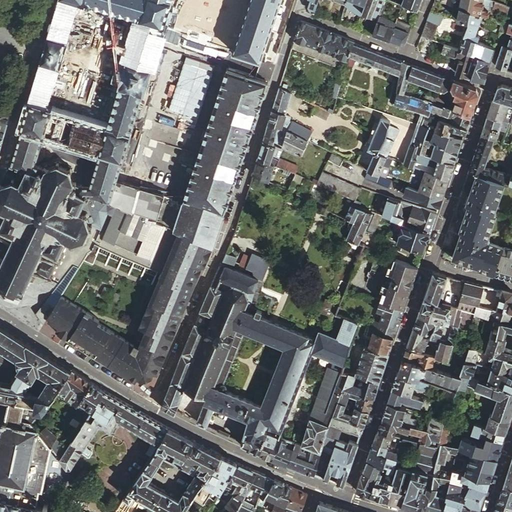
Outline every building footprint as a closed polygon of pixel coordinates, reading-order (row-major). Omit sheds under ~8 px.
[(102,198),(107,200),(113,203),(132,211),(133,209),(158,216),(164,195),(164,193),(126,182),(118,180),(117,179),(124,156),(125,153),(170,1),(167,0),(60,0),(49,37),(47,37),(46,42),(46,43),(47,43),(47,44),(47,45),(46,50),(45,54),(44,55),(43,56),(42,56),(40,62),(42,62),(30,102),(28,102),(20,128),(22,128),(11,165),(23,166),(24,166),(43,175),(45,170),(43,168),(35,163),(43,135),(99,152),(90,185),(87,193),(93,195),(102,198)] [(256,0),(239,53),(233,51),(227,68),(243,73),(241,82),(265,90),(273,64),(260,60),(280,0),(256,0)] [(317,1),(314,0),(309,0),(307,6),(310,11),(314,12),(317,1)] [(346,0),(346,3),(345,4),(350,5),(349,9),(351,10),(353,11),(355,13),(358,14),(361,15),(362,12),(365,4),(366,0),(346,0)] [(366,0),(365,4),(362,12),(372,16),(374,9),(380,11),(384,0),(366,0)] [(384,0),(380,11),(379,14),(383,16),(389,0),(384,0)] [(402,0),(401,4),(417,10),(420,0),(402,0)] [(441,0),(441,2),(460,7),(457,19),(467,22),(470,9),(472,0),(441,0)] [(509,6),(505,5),(491,0),(472,0),(470,9),(482,14),(486,15),(489,9),(482,7),(483,1),(492,7),(497,9),(497,10),(507,12),(508,12),(509,6)] [(380,11),(374,9),(372,16),(377,18),(379,14),(380,11)] [(464,32),(463,36),(478,41),(480,35),(475,34),(482,14),(470,9),(467,22),(464,32)] [(429,12),(426,19),(439,24),(441,21),(443,15),(438,14),(429,11),(429,12)] [(376,22),(372,34),(389,40),(393,28),(390,26),(393,19),(383,16),(379,14),(377,18),(376,22)] [(439,24),(426,19),(424,27),(435,31),(436,27),(439,24)] [(467,22),(457,19),(455,19),(453,24),(458,25),(456,31),(464,32),(467,22)] [(348,56),(353,42),(353,41),(299,20),(293,39),(347,60),(348,56)] [(393,28),(389,40),(400,44),(405,42),(408,32),(393,27),(393,28)] [(435,31),(424,27),(420,36),(431,39),(435,31)] [(456,55),(458,49),(431,39),(420,36),(417,44),(456,57),(456,55)] [(491,59),(495,47),(478,41),(463,36),(458,49),(473,53),(491,59)] [(495,65),(506,68),(511,53),(511,48),(511,38),(510,38),(507,46),(502,44),(502,45),(495,65)] [(401,60),(353,42),(348,56),(354,58),(393,73),(398,75),(401,60)] [(473,53),(458,49),(456,55),(460,57),(458,66),(455,73),(471,77),(473,72),(467,70),(473,53)] [(484,81),(491,59),(473,53),(467,70),(473,72),(471,77),(484,81)] [(348,56),(347,60),(346,63),(352,65),(354,58),(348,56)] [(412,64),(401,60),(398,75),(397,82),(396,91),(403,93),(408,78),(412,64)] [(443,76),(412,64),(408,78),(437,88),(443,76)] [(196,122),(211,74),(182,65),(167,112),(196,122)] [(243,73),(227,68),(202,144),(242,157),(265,90),(241,82),(243,73)] [(451,87),(453,79),(443,76),(437,88),(443,90),(450,89),(451,87)] [(338,89),(341,80),(336,78),(333,87),(338,89)] [(455,98),(452,109),(470,115),(478,92),(476,88),(453,79),(451,87),(452,89),(456,91),(453,98),(455,98)] [(493,97),(502,101),(507,85),(502,84),(497,86),(493,97)] [(502,101),(511,104),(511,103),(511,86),(507,85),(502,101)] [(291,93),(278,87),(272,110),(285,113),(287,106),(291,93)] [(333,109),(336,97),(338,89),(333,87),(329,107),(333,109)] [(470,115),(452,109),(442,106),(432,102),(424,99),(403,93),(396,91),(392,103),(420,112),(423,113),(425,114),(427,110),(429,111),(439,115),(446,117),(445,121),(466,128),(471,116),(470,115)] [(302,98),(291,93),(287,106),(296,111),(302,98)] [(432,102),(435,96),(426,93),(424,99),(432,102)] [(444,99),(435,96),(432,102),(442,106),(444,99)] [(511,111),(511,103),(511,104),(502,101),(493,97),(486,117),(508,124),(511,115),(511,111)] [(330,111),(327,110),(315,104),(312,112),(326,119),(330,111)] [(0,132),(4,134),(10,113),(0,110),(0,132)] [(282,123),(285,113),(272,110),(268,123),(281,127),(282,123)] [(428,115),(425,114),(423,113),(419,125),(427,127),(430,117),(429,115),(428,115)] [(367,148),(375,152),(386,157),(398,129),(389,125),(390,121),(381,117),(378,123),(376,129),(372,127),(371,131),(374,132),(370,142),(367,148)] [(486,117),(483,125),(498,130),(499,129),(506,131),(508,124),(486,117)] [(434,130),(448,134),(450,129),(461,132),(460,134),(464,135),(466,128),(445,121),(438,118),(435,126),(434,130)] [(370,126),(372,127),(376,129),(378,123),(372,120),(370,126)] [(289,126),(288,130),(307,140),(311,131),(292,121),(289,126)] [(281,127),(268,123),(263,138),(273,142),(277,129),(286,133),(287,129),(281,127)] [(419,125),(416,124),(411,137),(424,141),(424,140),(425,137),(428,128),(427,127),(419,125)] [(483,125),(480,134),(493,138),(495,139),(498,130),(483,125)] [(431,139),(434,130),(428,128),(425,137),(431,139)] [(288,130),(287,129),(286,133),(282,146),(300,155),(307,140),(288,130)] [(462,138),(448,134),(434,130),(431,139),(430,141),(458,149),(462,138)] [(493,138),(480,134),(473,156),(485,161),(493,138)] [(504,135),(502,141),(509,144),(511,138),(510,137),(504,135)] [(424,141),(411,137),(405,157),(415,161),(418,152),(420,153),(424,141)] [(424,140),(424,141),(420,153),(424,154),(427,146),(433,148),(430,156),(437,158),(453,163),(458,149),(430,141),(424,140)] [(260,151),(258,158),(273,164),(276,165),(279,158),(281,154),(274,151),(275,146),(263,141),(260,151)] [(189,234),(214,245),(227,204),(242,157),(202,144),(184,199),(182,204),(174,228),(189,234)] [(344,158),(331,152),(327,160),(339,166),(344,158)] [(366,170),(367,170),(378,174),(382,164),(389,167),(392,159),(386,157),(375,152),(366,170)] [(418,152),(415,161),(426,165),(426,164),(429,156),(424,154),(420,153),(418,152)] [(430,156),(429,156),(426,164),(435,166),(437,158),(430,156)] [(467,171),(468,171),(476,174),(485,177),(488,169),(483,167),(485,161),(473,156),(467,171)] [(405,157),(403,163),(413,167),(415,161),(405,157)] [(273,164),(258,158),(253,174),(268,181),(271,172),(270,172),(273,164)] [(276,165),(294,173),(297,166),(279,158),(276,165)] [(434,168),(450,173),(454,163),(453,163),(437,158),(435,166),(434,168)] [(15,292),(22,295),(30,278),(32,279),(34,276),(28,274),(30,269),(51,278),(52,276),(50,275),(56,262),(58,263),(59,261),(57,260),(59,256),(61,257),(62,255),(60,253),(66,240),(71,242),(71,244),(74,244),(74,242),(84,238),(86,240),(93,226),(90,226),(86,216),(88,214),(86,212),(84,214),(80,212),(86,198),(88,199),(89,196),(87,195),(79,191),(71,188),(73,183),(76,183),(76,180),(73,181),(69,171),(72,169),(70,167),(67,169),(59,165),(58,162),(56,162),(56,165),(47,168),(45,167),(43,168),(45,170),(43,175),(24,166),(23,169),(25,170),(19,184),(14,181),(14,179),(11,179),(11,181),(2,184),(1,183),(0,183),(0,182),(0,210),(1,209),(5,211),(0,222),(0,255),(6,258),(4,262),(0,260),(0,288),(1,289),(3,286),(11,290),(10,293),(13,294),(15,292)] [(378,174),(379,175),(385,177),(389,167),(382,164),(378,174)] [(433,174),(448,179),(450,173),(434,168),(433,174)] [(485,177),(504,182),(504,181),(511,183),(511,177),(488,169),(485,177)] [(83,170),(69,171),(73,181),(76,180),(76,183),(84,182),(83,170)] [(378,174),(367,170),(364,178),(376,183),(379,175),(378,174)] [(322,171),(317,179),(315,183),(317,184),(323,187),(324,187),(330,174),(322,171)] [(418,190),(442,198),(448,179),(433,174),(424,171),(418,190)] [(302,177),(295,174),(293,179),(300,182),(302,177)] [(337,177),(330,174),(324,187),(330,189),(332,190),(337,177)] [(485,177),(476,174),(465,204),(468,204),(465,213),(469,214),(466,223),(462,221),(459,230),(461,231),(452,257),(478,266),(477,269),(493,274),(493,273),(497,262),(501,252),(503,246),(489,242),(490,239),(487,238),(496,213),(494,212),(504,182),(485,177)] [(379,175),(376,183),(388,188),(391,180),(385,177),(379,175)] [(344,180),(337,177),(332,190),(339,193),(344,180)] [(352,184),(344,180),(339,193),(347,196),(352,184)] [(81,185),(76,183),(73,183),(71,188),(79,191),(81,185)] [(323,187),(317,184),(310,201),(315,204),(323,187)] [(352,184),(347,196),(355,200),(360,187),(352,184)] [(87,193),(90,185),(81,185),(79,191),(87,195),(87,193)] [(360,186),(360,187),(355,200),(352,205),(370,211),(377,192),(360,186)] [(404,195),(439,206),(442,198),(418,190),(407,186),(404,195)] [(330,189),(324,187),(323,187),(315,204),(317,204),(322,207),(330,189)] [(102,198),(93,195),(89,207),(99,210),(100,207),(99,206),(102,198)] [(381,215),(395,220),(396,220),(397,215),(400,216),(403,207),(411,210),(405,223),(430,232),(437,212),(415,205),(387,196),(381,215)] [(58,327),(55,331),(72,342),(118,370),(135,381),(137,378),(140,380),(151,377),(153,373),(156,374),(187,301),(203,264),(205,265),(213,245),(214,245),(189,234),(174,228),(157,220),(158,216),(133,209),(132,211),(113,203),(92,249),(87,251),(83,257),(93,261),(97,251),(159,277),(139,326),(146,329),(141,340),(137,339),(133,345),(97,322),(98,319),(60,295),(45,319),(52,323),(58,327)] [(322,207),(317,204),(314,210),(325,215),(328,210),(322,207)] [(364,229),(367,230),(374,213),(370,211),(352,205),(350,204),(345,218),(353,221),(349,230),(346,238),(348,239),(357,243),(358,242),(364,229)] [(374,213),(367,230),(373,233),(377,224),(381,215),(374,213)] [(397,242),(423,251),(430,232),(405,223),(401,222),(398,221),(400,216),(397,215),(396,220),(395,220),(392,229),(400,232),(397,242)] [(357,243),(348,239),(340,258),(351,263),(359,244),(357,243)] [(497,262),(493,273),(511,279),(511,276),(511,257),(511,261),(506,260),(508,254),(501,252),(497,262)] [(240,328),(248,311),(250,300),(253,289),(254,289),(258,279),(258,278),(261,272),(264,274),(270,260),(252,253),(246,267),(254,270),(252,275),(232,267),(236,257),(225,253),(220,263),(218,267),(216,270),(214,276),(209,286),(201,307),(170,382),(184,388),(184,390),(185,390),(186,388),(209,398),(216,381),(222,383),(233,356),(243,329),(240,328)] [(394,258),(382,292),(406,299),(411,286),(412,285),(413,283),(412,281),(417,266),(394,258)] [(45,319),(60,295),(78,269),(72,266),(32,313),(45,319)] [(422,297),(423,297),(437,302),(446,275),(432,270),(422,297)] [(253,289),(250,300),(256,302),(260,289),(262,281),(258,279),(254,289),(253,289)] [(456,308),(457,308),(473,313),(475,305),(478,305),(483,285),(480,284),(472,282),(466,281),(456,308)] [(511,290),(502,289),(497,310),(502,311),(510,313),(511,313),(511,310),(509,309),(511,303),(511,298),(511,290)] [(325,298),(319,312),(331,317),(341,293),(336,291),(332,301),(325,298)] [(113,292),(110,299),(115,301),(119,294),(113,292)] [(382,292),(380,299),(403,308),(406,299),(382,292)] [(416,315),(434,320),(444,323),(452,325),(455,326),(457,323),(453,322),(457,308),(456,308),(437,302),(423,297),(416,315)] [(403,308),(380,299),(376,311),(382,313),(378,323),(376,329),(375,332),(393,338),(403,308)] [(473,313),(481,315),(487,317),(487,318),(493,320),(499,321),(502,311),(497,310),(478,305),(475,305),(473,313)] [(216,381),(209,398),(200,422),(209,427),(217,407),(249,419),(247,424),(262,429),(264,425),(281,431),(312,351),(335,360),(332,369),(328,367),(314,406),(310,417),(302,444),(321,451),(333,416),(337,401),(342,387),(347,372),(342,370),(350,340),(357,322),(344,316),(336,338),(319,331),(316,339),(274,322),(259,316),(261,311),(251,307),(249,311),(248,311),(240,328),(243,329),(268,339),(285,346),(275,371),(262,405),(259,403),(242,397),(225,390),(225,388),(225,387),(225,386),(225,385),(224,384),(223,383),(222,383),(216,381)] [(499,321),(511,324),(511,322),(508,320),(510,313),(502,311),(499,321)] [(429,333),(434,320),(416,315),(412,327),(429,333)] [(444,323),(434,320),(429,333),(428,336),(438,339),(444,323)] [(499,321),(493,320),(485,352),(490,354),(494,355),(511,360),(511,324),(499,321)] [(31,344),(0,324),(0,398),(8,400),(4,418),(34,425),(31,421),(41,409),(56,391),(71,368),(43,351),(31,344)] [(456,326),(455,326),(452,325),(446,341),(451,342),(456,326)] [(410,331),(405,345),(414,348),(421,351),(422,348),(424,348),(425,346),(428,338),(426,337),(423,336),(421,335),(421,334),(410,331)] [(370,347),(388,353),(393,338),(375,332),(372,343),(370,347)] [(433,356),(434,356),(446,360),(451,342),(446,341),(438,339),(428,336),(428,338),(425,346),(436,349),(433,356)] [(370,347),(364,345),(359,360),(383,368),(388,353),(370,347)] [(404,347),(401,358),(410,361),(411,357),(414,359),(416,354),(418,355),(416,363),(430,367),(434,356),(433,356),(420,352),(404,347)] [(466,353),(464,359),(474,362),(478,350),(468,347),(466,353)] [(511,374),(511,360),(494,355),(493,359),(491,368),(511,374)] [(401,358),(396,372),(418,378),(419,374),(423,373),(424,375),(457,387),(457,385),(464,388),(468,375),(460,373),(459,376),(452,374),(450,373),(430,367),(416,363),(410,361),(401,358)] [(460,373),(468,375),(471,376),(484,380),(485,378),(484,375),(472,371),(474,363),(474,362),(464,359),(463,364),(461,370),(460,373)] [(361,376),(378,382),(383,368),(359,360),(354,374),(361,376)] [(72,367),(71,368),(56,391),(76,404),(82,396),(91,381),(72,367)] [(459,376),(460,373),(461,370),(454,368),(452,374),(459,376)] [(487,381),(511,389),(511,374),(491,368),(487,381)] [(342,387),(373,397),(378,382),(361,376),(358,385),(351,383),(354,374),(347,372),(342,387)] [(418,378),(396,372),(395,372),(390,387),(411,394),(414,386),(425,390),(428,382),(422,380),(421,379),(418,378)] [(484,380),(471,376),(467,385),(474,388),(474,389),(497,397),(491,414),(488,413),(485,425),(504,431),(511,409),(511,389),(487,381),(484,380)] [(103,389),(91,381),(82,396),(76,404),(74,406),(87,414),(92,407),(103,389)] [(174,414),(175,411),(184,390),(184,388),(170,382),(160,406),(170,411),(174,414)] [(342,387),(337,401),(345,404),(349,394),(357,397),(354,407),(369,411),(373,397),(342,387)] [(411,394),(390,387),(388,394),(386,401),(400,406),(401,401),(426,408),(429,400),(421,397),(411,394)] [(455,392),(446,388),(441,402),(448,405),(449,405),(455,392)] [(132,406),(103,389),(92,407),(87,414),(75,432),(67,445),(59,458),(66,468),(69,469),(81,451),(88,456),(92,450),(91,449),(93,445),(87,441),(98,424),(110,431),(117,420),(158,443),(168,427),(157,420),(132,406)] [(337,401),(333,416),(345,419),(364,425),(369,411),(354,407),(352,413),(349,412),(348,417),(342,415),(343,410),(345,404),(337,401)] [(400,406),(386,401),(381,416),(400,422),(401,421),(414,425),(416,419),(409,417),(410,413),(404,412),(405,407),(400,406)] [(448,405),(441,402),(438,401),(434,416),(444,418),(446,413),(448,405)] [(446,413),(444,418),(443,423),(451,425),(452,426),(453,422),(450,421),(452,415),(446,413)] [(444,418),(434,416),(430,415),(427,429),(440,432),(443,423),(444,418)] [(321,451),(314,475),(324,478),(332,455),(338,439),(341,429),(345,419),(333,416),(321,451)] [(381,416),(377,430),(392,435),(395,428),(419,434),(417,441),(420,442),(430,444),(432,438),(438,439),(440,432),(427,429),(416,426),(409,424),(400,422),(381,416)] [(34,425),(4,418),(2,418),(0,426),(0,511),(46,511),(47,510),(48,506),(59,508),(64,484),(57,482),(58,476),(65,477),(70,479),(73,476),(68,471),(66,468),(59,458),(50,446),(39,432),(36,428),(34,425)] [(364,425),(345,419),(341,429),(349,432),(360,436),(364,425)] [(502,439),(504,431),(485,425),(473,422),(470,431),(485,436),(486,434),(502,439)] [(438,442),(440,443),(446,444),(451,425),(443,423),(440,432),(438,439),(438,442)] [(247,424),(242,441),(241,445),(259,454),(268,432),(262,429),(247,424)] [(177,451),(186,436),(168,427),(158,443),(152,453),(160,458),(170,463),(172,461),(177,451)] [(377,430),(373,441),(386,445),(389,446),(392,435),(377,430)] [(268,432),(259,454),(263,456),(265,457),(267,458),(269,459),(270,459),(271,460),(278,436),(268,432)] [(358,442),(360,436),(349,432),(347,439),(349,440),(358,442)] [(480,452),(496,457),(502,439),(486,434),(485,436),(483,443),(480,452)] [(194,440),(186,436),(177,451),(172,461),(179,465),(194,440)] [(278,436),(271,460),(273,460),(281,463),(285,465),(287,466),(295,442),(278,436)] [(417,441),(402,437),(401,439),(399,439),(398,443),(398,445),(417,450),(420,442),(417,441)] [(459,447),(463,448),(471,450),(480,452),(483,443),(463,437),(459,447)] [(50,446),(59,458),(67,445),(55,438),(50,446)] [(338,439),(332,455),(351,462),(358,443),(358,442),(349,440),(348,442),(347,447),(340,445),(342,440),(338,439)] [(202,444),(194,440),(179,465),(186,469),(202,444)] [(373,441),(370,449),(386,455),(396,459),(397,453),(385,449),(386,445),(373,441)] [(302,444),(295,442),(287,466),(297,469),(313,475),(314,475),(321,451),(302,444)] [(430,444),(420,442),(417,450),(411,470),(405,487),(400,505),(423,511),(440,443),(438,442),(436,446),(430,444)] [(440,443),(423,511),(426,511),(428,511),(429,510),(434,511),(441,511),(451,472),(438,469),(439,462),(444,463),(447,452),(455,454),(457,446),(446,444),(440,443)] [(202,444),(186,469),(185,471),(193,476),(203,481),(212,466),(221,454),(210,448),(202,444)] [(459,447),(457,446),(455,454),(455,456),(460,458),(463,448),(459,447)] [(386,455),(370,449),(369,449),(366,459),(381,466),(386,455)] [(492,468),(496,457),(480,452),(471,450),(468,460),(492,468)] [(160,458),(152,453),(144,464),(148,467),(145,471),(150,474),(160,458)] [(229,457),(221,454),(212,466),(203,481),(194,494),(203,500),(207,495),(212,487),(220,492),(222,488),(224,484),(226,481),(229,475),(237,461),(229,457)] [(332,455),(324,478),(328,480),(331,471),(339,474),(336,483),(343,485),(347,474),(351,462),(332,455)] [(396,459),(386,455),(381,466),(377,475),(369,495),(372,496),(377,498),(383,500),(389,479),(396,459)] [(511,455),(502,485),(511,488),(511,455)] [(489,479),(492,468),(468,460),(466,467),(460,465),(462,459),(460,458),(455,456),(452,468),(462,471),(489,479)] [(381,466),(366,459),(363,469),(377,475),(381,466)] [(247,466),(237,461),(229,475),(226,481),(224,484),(229,486),(231,481),(237,484),(236,486),(235,485),(231,491),(233,493),(226,502),(224,504),(225,505),(220,511),(235,511),(236,511),(242,499),(250,484),(265,492),(267,492),(269,489),(274,478),(247,466)] [(157,498),(162,490),(145,481),(150,474),(145,471),(148,467),(144,464),(124,494),(129,499),(134,492),(153,503),(157,498)] [(405,487),(411,470),(396,466),(392,480),(391,483),(405,487)] [(441,511),(459,511),(462,504),(466,491),(460,489),(463,479),(461,478),(462,471),(452,468),(451,472),(441,511)] [(361,492),(369,495),(377,475),(363,469),(362,469),(355,489),(361,492)] [(486,488),(489,479),(462,471),(461,478),(463,479),(470,481),(469,483),(486,488)] [(175,498),(162,490),(157,498),(153,503),(155,504),(169,511),(181,511),(184,509),(194,494),(203,481),(193,476),(183,492),(178,499),(175,498)] [(283,482),(274,478),(269,489),(278,493),(280,489),(283,482)] [(389,479),(383,500),(386,501),(391,483),(392,480),(389,479)] [(288,498),(291,485),(283,482),(280,489),(278,493),(288,498)] [(394,503),(400,505),(405,487),(391,483),(386,501),(394,503)] [(480,507),(486,488),(469,483),(466,491),(462,504),(480,507)] [(299,511),(306,492),(291,485),(288,498),(278,493),(269,489),(267,492),(265,492),(264,494),(262,494),(260,494),(256,503),(275,511),(276,511),(299,511)] [(511,488),(502,485),(497,501),(511,506),(511,504),(511,488)] [(214,499),(220,492),(212,487),(207,495),(214,499)] [(251,511),(255,505),(242,499),(236,511),(237,511),(251,511)] [(315,511),(330,511),(332,505),(319,501),(315,511)] [(511,511),(511,507),(511,506),(497,501),(493,511),(511,511)]
